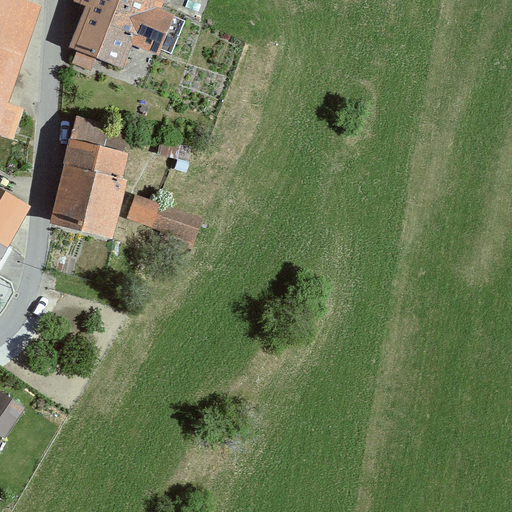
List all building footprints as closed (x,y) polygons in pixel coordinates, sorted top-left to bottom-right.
[(42,5),(27,0),(0,0),(0,134),(14,139),(25,107),(9,102),(42,5)] [(74,0),(74,1),(85,5),(69,48),(123,68),(132,45),(160,55),(175,13),(162,8),(165,0),(74,0)] [(103,133),(102,145),(126,146),(127,134),(103,133)] [(70,137),(49,222),(113,238),(127,178),(123,177),(129,152),(70,137)] [(0,187),(0,259),(31,206),(0,187)] [(127,218),(152,227),(160,202),(135,194),(127,218)] [(153,229),(194,242),(203,219),(165,205),(158,215),(153,229)] [(0,436),(4,439),(26,408),(0,390),(0,436)]
